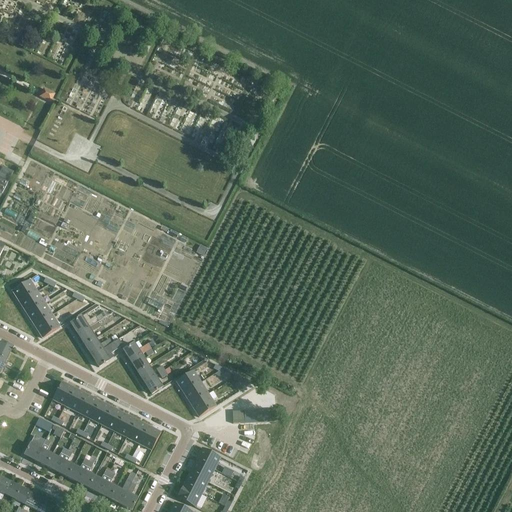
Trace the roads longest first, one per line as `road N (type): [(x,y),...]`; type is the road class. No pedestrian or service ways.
road 1 (residential): [(146,511),(187,430),(47,358)]
road 2 (track): [(289,83),(121,0)]
